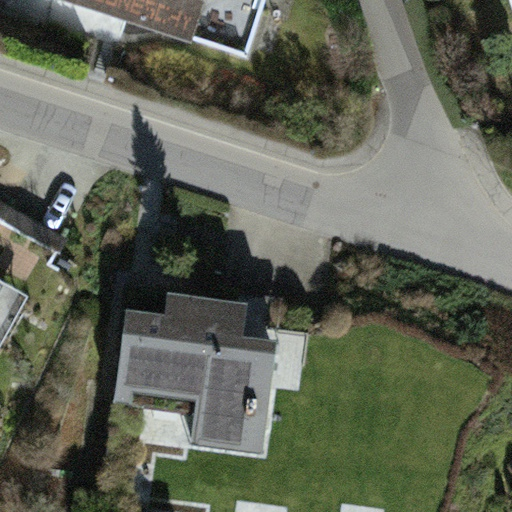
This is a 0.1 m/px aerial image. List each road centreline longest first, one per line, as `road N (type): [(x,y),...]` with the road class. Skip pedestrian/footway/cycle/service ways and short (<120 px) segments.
road 1 (residential): [(0,99),(412,234)]
road 2 (residential): [(383,0),(411,86),(412,234)]
